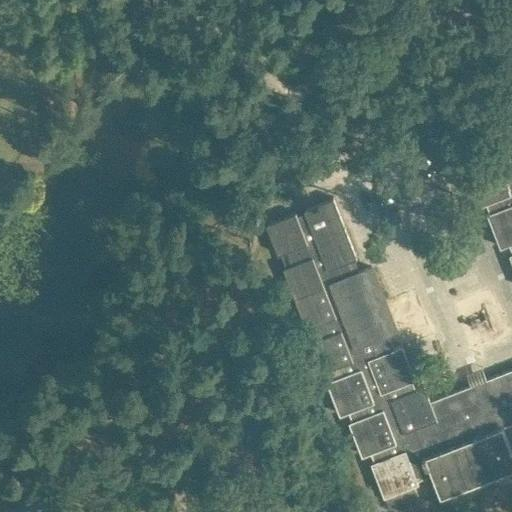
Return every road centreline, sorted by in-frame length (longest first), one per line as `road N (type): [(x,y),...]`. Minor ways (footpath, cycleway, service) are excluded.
road 1 (unclassified): [(76,511),(166,481),(204,481),(263,441),(307,357)]
road 2 (unclassified): [(376,194),(319,154),(236,41),(178,0)]
